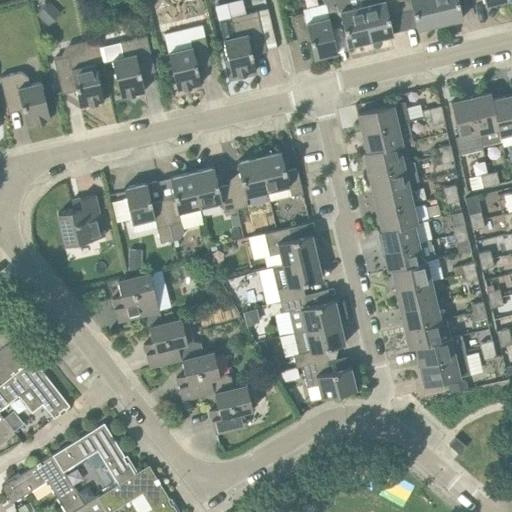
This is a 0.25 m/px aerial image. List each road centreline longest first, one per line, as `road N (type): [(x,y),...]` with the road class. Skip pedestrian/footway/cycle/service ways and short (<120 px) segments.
road 1 (residential): [(371,417),(323,422),(233,474),(205,480),(181,464),(0,224)]
road 2 (residential): [(371,417),(382,389),(318,85)]
road 3 (residential): [(0,181),(35,161),(297,101),(318,85)]
road 4 (residential): [(511,40),(318,85)]
road 5 (residential): [(487,511),(371,417)]
